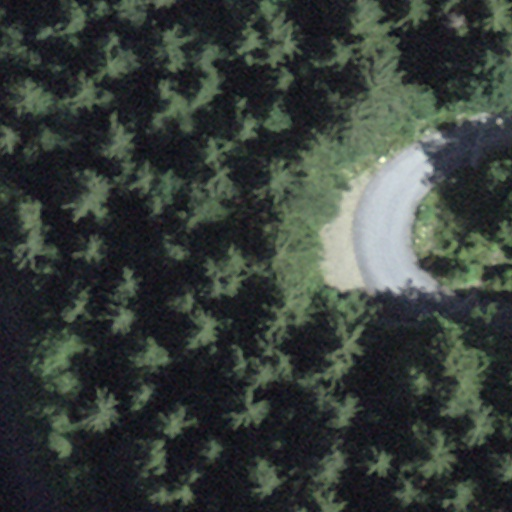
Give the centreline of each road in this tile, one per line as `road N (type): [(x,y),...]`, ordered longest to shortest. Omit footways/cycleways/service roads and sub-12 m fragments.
road 1 (track): [(511,314),(459,311),(409,285),(387,255),(393,203),(428,158),(511,127)]
road 2 (track): [(54,511),(0,391)]
